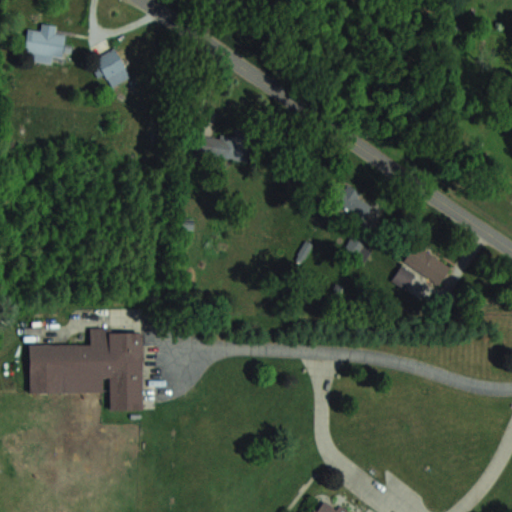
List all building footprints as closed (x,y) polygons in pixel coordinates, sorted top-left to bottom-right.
[(40,31),(27,29),(24,52),(33,53),(32,60),(61,63),(64,35),(54,33),(55,25),(41,23),(40,31)] [(130,76),(116,47),(93,59),(101,75),(104,73),(111,86),(130,76)] [(248,159),(248,137),(193,136),(193,158),(248,159)] [(361,206),(360,186),(330,187),(331,207),(361,206)] [(372,250),(352,237),(343,251),(363,264),(372,250)] [(450,268),(416,243),(403,261),(437,286),(450,268)] [(414,274),(402,265),(391,280),(404,289),(414,274)] [(85,343),(85,327),(106,327),(106,331),(136,331),(137,408),(104,408),(104,376),(97,376),(97,390),(24,391),(23,344),(85,343)] [(342,511),(323,497),(312,511),(342,511)]
